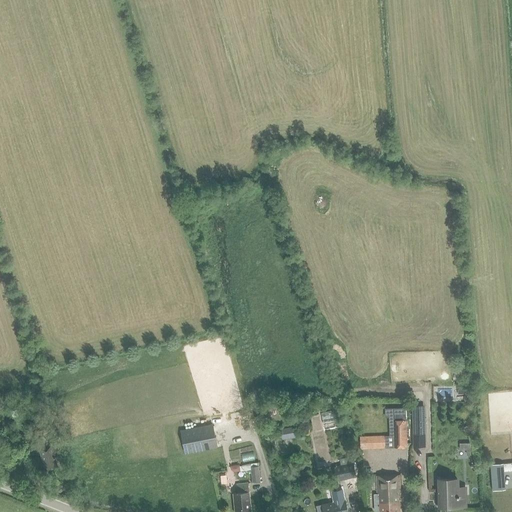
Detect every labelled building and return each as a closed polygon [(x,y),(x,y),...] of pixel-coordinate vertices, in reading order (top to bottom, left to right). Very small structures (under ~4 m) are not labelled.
[(425,434),(424,406),(411,406),(412,434),(425,434)] [(325,428),(342,427),(340,409),(324,410),(325,428)] [(392,410),(394,448),(407,447),(405,409),(392,410)] [(51,432),(47,423),(33,428),(37,437),(51,432)] [(217,448),(213,425),(180,431),(184,454),(217,448)] [(372,436),(373,449),(386,449),(385,436),(372,436)] [(474,453),(473,442),(462,442),(462,449),(469,449),(469,454),(474,453)] [(46,470),(58,466),(51,445),(39,449),(43,463),(44,462),(46,470)] [(353,463),(352,456),(339,459),(340,465),(332,467),(335,481),(359,476),(356,463),(353,463)] [(494,490),(507,489),(506,463),(493,464),(494,490)] [(251,467),(252,483),(260,482),(258,466),(251,467)] [(379,511),(399,511),(399,501),(401,501),(400,476),(377,477),(377,496),(379,495),(379,503),(374,503),(375,511),(379,511)] [(456,480),(446,480),(438,480),(438,507),(464,507),(464,496),(457,496),(456,480)] [(234,511),(250,511),(248,484),(236,485),(237,493),(233,494),(234,511)] [(347,511),(345,499),(344,500),(342,489),(331,492),(333,503),(316,506),(317,511),(347,511)]
